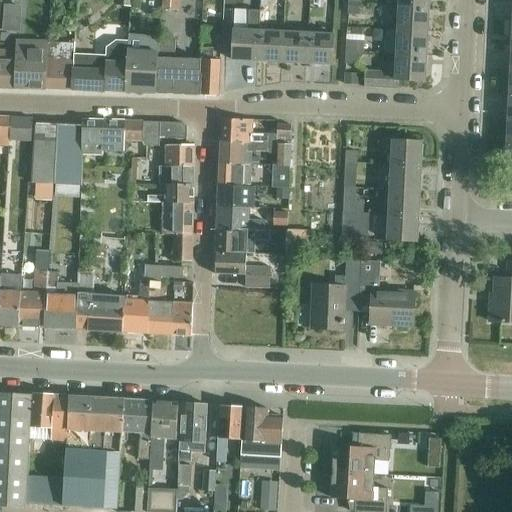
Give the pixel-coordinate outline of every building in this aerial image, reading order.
[(131,0),(116,0),(116,6),(131,8),(131,0)] [(162,0),(162,11),(179,12),(180,0),(162,0)] [(213,0),(203,0),(203,16),(213,16),(213,0)] [(360,5),(348,4),(347,15),(359,16),(360,5)] [(398,5),(397,29),(427,31),(428,7),(398,5)] [(232,60),(257,62),(259,32),(260,12),(249,12),(248,31),(233,31),(232,60)] [(384,54),(396,54),(426,56),(427,31),(397,29),(385,29),(384,54)] [(257,62),(283,63),(284,33),(259,32),(257,62)] [(283,63),(307,64),(308,34),(284,33),(283,63)] [(308,34),(307,64),(332,65),(334,36),(308,34)] [(106,92),(126,93),(128,51),(128,42),(116,41),(107,48),(106,56),(74,55),(73,91),(106,93),(106,92)] [(176,42),(159,41),(159,53),(157,72),(156,94),(200,96),(201,77),(199,76),(200,60),(175,59),(176,42)] [(363,53),(364,42),(347,42),(346,52),(357,53),(363,53)] [(46,91),(46,90),(47,44),(17,43),(17,50),(15,90),(46,91)] [(73,91),(74,55),(74,45),(47,44),(46,90),(73,91)] [(0,90),(15,90),(17,50),(13,49),(13,54),(0,53),(0,90)] [(201,77),(200,96),(217,97),(219,60),(211,60),(212,49),(201,49),(200,60),(199,76),(201,77)] [(126,93),(156,94),(157,72),(159,53),(128,51),(126,93)] [(346,54),(346,65),(356,66),(357,53),(346,52),(346,54)] [(426,56),(396,54),(395,74),(365,72),(365,88),(399,89),(399,82),(425,83),(426,56)] [(11,119),(0,118),(0,146),(9,147),(9,142),(10,142),(11,119)] [(32,120),(11,119),(10,142),(31,143),(32,120)] [(222,120),(221,142),(292,145),(293,126),(276,126),(276,135),(251,134),(252,121),(222,120)] [(82,121),(83,127),(82,158),(102,159),(102,154),(123,155),(124,148),(125,122),(103,122),(82,121)] [(147,147),(144,147),(142,142),(143,123),(125,122),(124,148),(132,148),(132,152),(131,152),(130,158),(146,159),(147,147)] [(143,123),(142,142),(144,147),(147,147),(147,146),(159,147),(159,139),(160,123),(143,123)] [(183,124),(160,123),(159,139),(186,140),(187,128),(183,124)] [(82,158),(83,127),(37,125),(33,184),(81,186),(82,158)] [(392,141),(391,166),(422,168),(423,142),(392,141)] [(220,164),(220,165),(250,166),(250,165),(251,152),(277,153),(276,166),(291,167),(292,145),(221,142),(220,164)] [(160,186),(164,186),(193,186),(193,147),(167,147),(167,169),(160,168),(160,186)] [(346,152),(346,163),(357,164),(357,152),(346,152)] [(357,164),(346,163),(345,175),(356,176),(357,164)] [(220,165),(219,187),(250,188),(250,166),(220,165)] [(291,167),(276,166),(272,166),(272,188),(290,189),(291,167)] [(390,191),(420,193),(422,168),(391,166),(390,191)] [(193,186),(164,186),(164,196),(147,196),(147,204),(162,204),(164,204),(193,204),(193,186)] [(253,188),(249,188),(219,187),(218,207),(249,208),(253,208),(253,188)] [(420,193),(390,191),(388,215),(419,217),(420,193)] [(344,201),(343,213),(354,214),(355,202),(344,201)] [(193,204),(164,204),(162,204),(161,235),(174,235),(173,262),(192,262),(193,204)] [(218,207),(217,229),(263,231),(264,220),(251,220),(251,223),(248,223),(249,213),(252,213),(252,209),(249,209),(249,208),(218,207)] [(273,213),(273,227),(287,227),(288,214),(273,213)] [(354,214),(343,213),(342,239),(353,239),(354,214)] [(419,217),(388,215),(387,241),(417,242),(419,217)] [(217,229),(217,253),(247,254),(255,255),(255,241),(269,242),(269,231),(263,231),(217,229)] [(287,258),(287,246),(271,247),(271,259),(287,258)] [(19,327),(44,329),(49,272),(50,252),(37,252),(36,271),(34,293),(21,292),(19,327)] [(247,254),(217,253),(216,274),(246,275),(246,287),(268,288),(269,276),(269,268),(246,267),(247,254)] [(359,304),(361,261),(347,261),(346,277),(336,276),(335,287),(314,286),(312,329),(344,330),(345,303),(359,304)] [(361,261),(359,304),(358,312),(371,313),(371,324),(413,326),(414,294),(379,292),(380,277),(381,262),(361,261)] [(511,263),(508,263),(508,279),(496,279),(495,294),(490,294),(489,323),(511,323),(511,263)] [(145,275),(142,275),(142,281),(161,282),(161,278),(182,279),(182,268),(145,266),(145,275)] [(0,294),(0,326),(19,327),(21,292),(6,292),(6,285),(12,285),(13,271),(2,270),(1,277),(0,294)] [(49,272),(44,329),(76,330),(79,296),(80,285),(58,283),(59,272),(49,272)] [(76,330),(123,333),(125,300),(125,296),(94,294),(96,276),(80,276),(80,284),(79,296),(76,330)] [(123,333),(148,334),(150,298),(151,283),(161,284),(161,282),(142,281),(140,281),(139,301),(125,300),(123,333)] [(148,334),(172,335),(173,304),(160,303),(161,284),(151,283),(150,298),(148,334)] [(173,304),(172,335),(191,337),(193,305),(173,304)] [(34,395),(34,399),(32,423),(31,423),(30,440),(68,442),(70,397),(34,395)] [(0,397),(0,507),(26,509),(26,505),(28,476),(30,440),(31,423),(32,423),(34,399),(0,397)] [(64,479),(62,507),(116,510),(120,455),(122,433),(124,433),(125,401),(70,397),(68,442),(66,451),(64,479)] [(153,403),(125,401),(124,433),(140,434),(138,461),(150,461),(153,403)] [(182,405),(153,403),(150,461),(149,471),(162,471),(163,440),(180,441),(182,405)] [(207,407),(182,405),(180,441),(177,487),(189,488),(190,488),(191,461),(188,460),(189,442),(205,443),(207,407)] [(242,438),(244,408),(219,407),(218,444),(217,460),(225,461),(227,437),(242,438)] [(241,456),(240,470),(280,473),(281,459),(283,418),(267,417),(268,410),(244,408),(242,438),(241,456)] [(334,447),(333,473),(374,475),(375,462),(389,463),(391,436),(359,434),(358,448),(334,447)] [(204,471),(203,492),(215,492),(216,472),(204,471)] [(374,475),(333,473),(331,499),(355,500),(354,511),(386,511),(388,489),(373,489),(374,475)] [(64,479),(28,476),(26,505),(62,507),(64,479)] [(134,511),(147,511),(148,490),(149,488),(136,487),(134,511)] [(177,490),(177,501),(182,501),(189,494),(189,488),(177,487),(177,490)] [(175,511),(176,490),(148,490),(147,511),(175,511)] [(261,492),(260,511),(277,511),(278,493),(261,492)]
